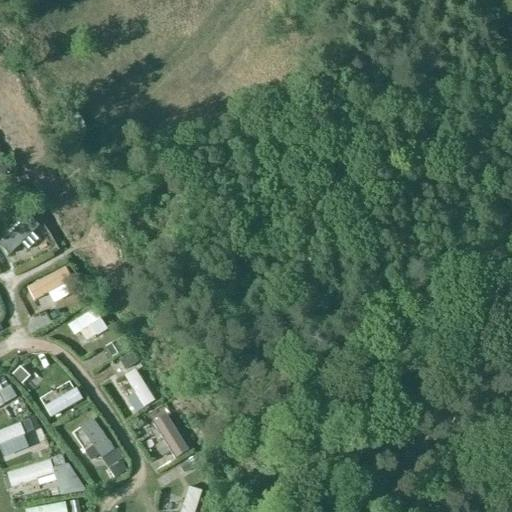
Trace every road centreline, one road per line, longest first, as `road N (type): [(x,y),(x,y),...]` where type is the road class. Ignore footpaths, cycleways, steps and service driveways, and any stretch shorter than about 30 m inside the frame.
road 1 (track): [(265,511),(335,407),(419,340),(511,295)]
road 2 (track): [(107,511),(134,487),(137,453),(61,353),(14,340),(0,348)]
